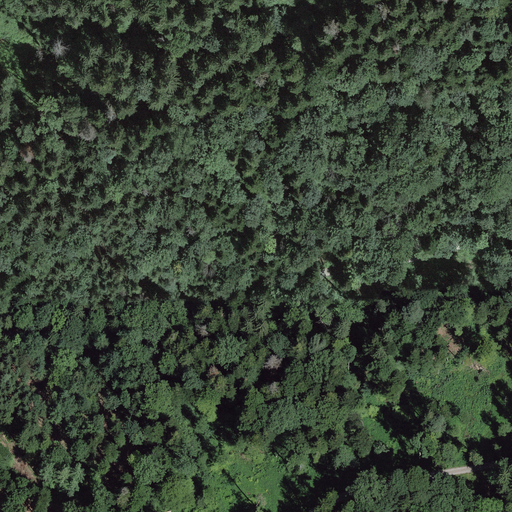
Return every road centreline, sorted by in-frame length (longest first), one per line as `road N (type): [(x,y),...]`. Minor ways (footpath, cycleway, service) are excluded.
road 1 (track): [(0,337),(70,315),(420,258),(511,226)]
road 2 (track): [(0,131),(120,80),(148,58),(188,0)]
road 3 (track): [(511,458),(341,494),(308,511)]
